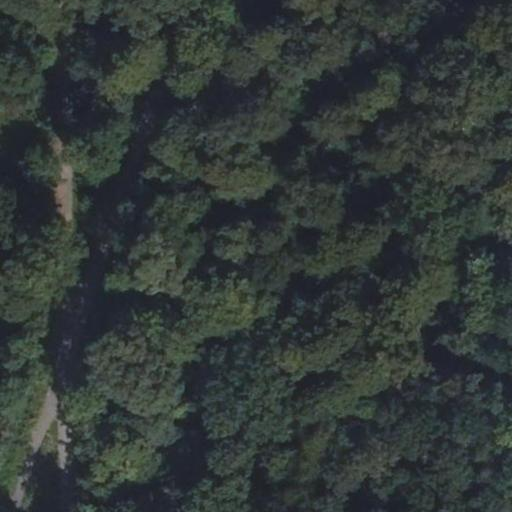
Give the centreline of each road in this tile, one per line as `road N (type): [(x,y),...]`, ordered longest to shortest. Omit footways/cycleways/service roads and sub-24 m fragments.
road 1 (track): [(17,511),(195,0)]
road 2 (track): [(71,511),(64,0)]
